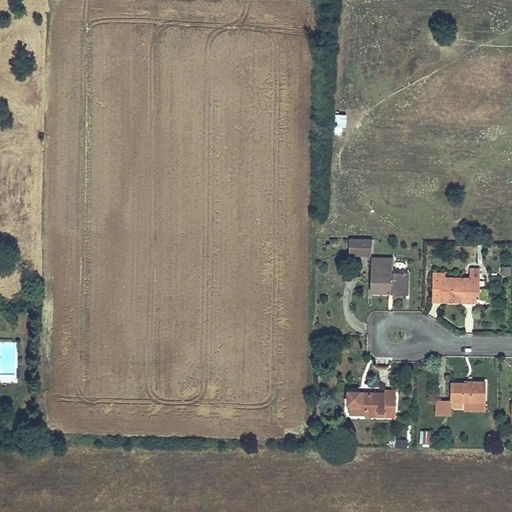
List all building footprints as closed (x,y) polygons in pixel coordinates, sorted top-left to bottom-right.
[(334,129),(346,130),(347,113),(334,113),(334,129)] [(350,237),(349,253),(372,254),(372,238),(350,237)] [(373,289),(377,289),(393,290),(393,293),(409,294),(409,270),(392,270),(392,257),(373,257),(373,289)] [(511,275),(511,265),(501,265),(501,275),(511,275)] [(433,275),(432,299),(442,299),(442,303),(463,303),(463,298),(478,299),(479,269),(468,269),(468,278),(445,278),(445,275),(433,275)] [(453,408),(465,408),(465,400),(485,400),(486,381),(469,381),(469,385),(454,385),(453,402),(438,402),(437,415),(453,414),(453,408)] [(364,419),(378,418),(378,414),(395,414),(396,393),(385,393),(384,395),(368,395),(368,397),(359,397),(359,393),(347,393),(347,405),(348,405),(348,416),(365,416),(364,419)] [(465,400),(465,408),(465,409),(485,410),(485,400),(465,400)] [(429,446),(431,430),(421,429),(420,445),(429,446)]
